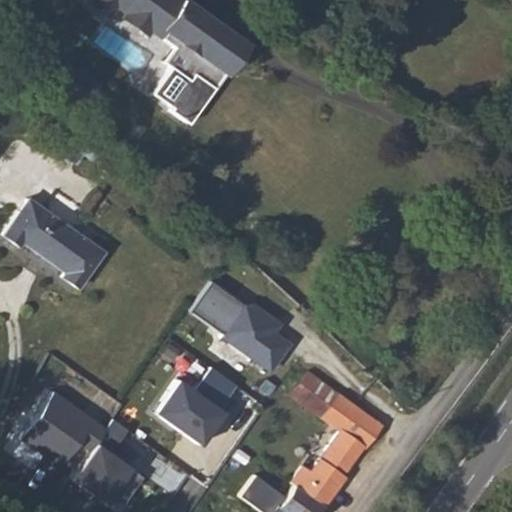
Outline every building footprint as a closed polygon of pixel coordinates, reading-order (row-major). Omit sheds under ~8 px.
[(172,1),(170,0),(138,0),(128,15),(107,0),(94,0),(88,9),(107,23),(114,13),(157,45),(162,38),(151,31),(172,1)] [(107,0),(128,15),(138,0),(107,0)] [(242,51),(172,1),(151,31),(162,38),(157,45),(171,55),(160,70),(167,75),(149,101),(169,115),(167,118),(185,131),(211,95),(205,91),(213,80),(219,84),(242,51)] [(213,80),(205,91),(211,95),(219,84),(213,80)] [(0,228),(0,234),(13,246),(18,240),(60,272),(56,279),(72,291),(100,253),(26,195),(0,228)] [(218,340),(267,373),(288,344),(273,333),(278,325),(208,281),(185,313),(221,337),(218,340)] [(174,381),(151,414),(196,447),(220,414),(217,412),(233,387),(207,369),(191,393),(174,381)] [(8,442),(35,461),(42,460),(51,467),(65,446),(78,455),(84,447),(94,433),(42,396),(8,442)] [(374,432),(331,400),(313,424),(332,438),(302,477),(295,472),(282,489),(286,491),(270,511),(269,511),(267,510),(265,511),(313,511),(335,482),(333,480),(353,452),(357,455),(374,432)] [(78,455),(60,482),(101,511),(107,511),(131,480),(109,464),(106,468),(97,462),(100,457),(84,447),(78,455)] [(109,464),(100,457),(97,462),(106,468),(109,464)]
